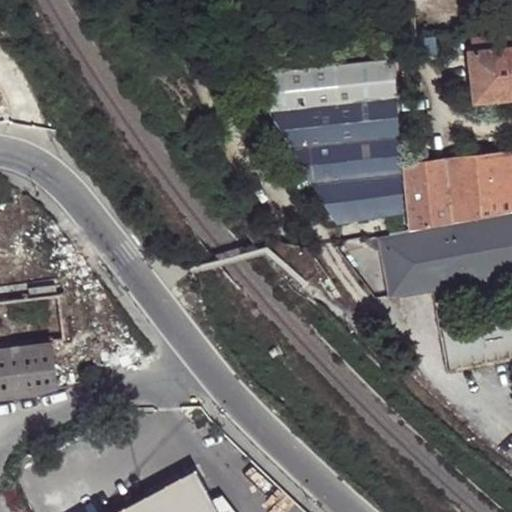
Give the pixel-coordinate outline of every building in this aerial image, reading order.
[(247,58),(248,74),(383,60),(382,43),(247,58)] [(511,46),(470,51),(475,99),(511,96),(511,46)] [(245,75),(337,222),(402,211),(395,118),(393,88),(390,59),(383,60),(248,74),(245,75)] [(454,221),(511,210),(511,151),(447,158),(454,221)] [(412,230),(454,221),(447,158),(405,163),(410,209),(412,230)] [(412,230),(365,238),(369,243),(375,247),(382,249),(388,249),(394,248),(401,290),(431,285),(511,270),(511,210),(454,221),(412,230)] [(0,395),(53,387),(49,341),(65,340),(65,336),(61,301),(68,300),(67,292),(29,296),(0,298),(0,395)] [(511,314),(441,327),(450,372),(511,362),(511,314)] [(118,511),(220,511),(198,470),(118,511)]
